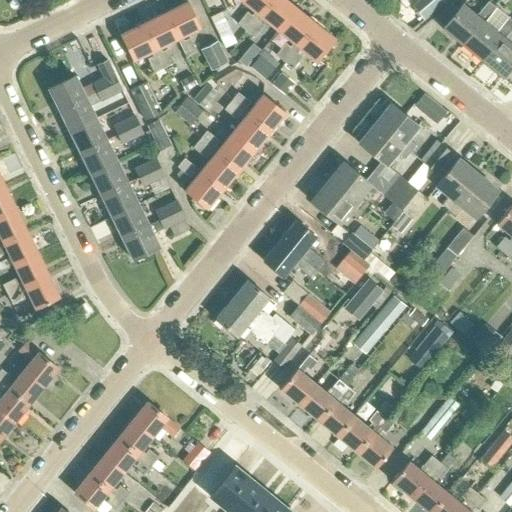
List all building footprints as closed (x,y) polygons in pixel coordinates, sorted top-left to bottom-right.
[(245,30),(269,0),(240,0),(254,11),(251,15),(246,11),(237,23),(245,30)] [(286,0),(269,0),(245,30),(253,37),(263,25),(258,21),(262,17),(277,30),(296,7),(286,0)] [(443,1),(441,0),(423,0),(414,8),(423,18),(443,1)] [(187,1),(164,12),(186,56),(195,52),(188,38),(183,41),(181,36),(199,27),(187,1)] [(481,20),(483,22),(495,7),(487,1),(476,15),(462,3),(441,28),(461,45),(481,20)] [(296,7),(277,30),(292,43),(289,46),(285,42),(275,54),(283,61),(315,23),(296,7)] [(235,42),(220,11),(208,17),(223,48),(235,42)] [(164,12),(142,23),(163,67),(173,63),(166,49),(161,52),(158,47),(176,39),(185,57),(186,56),(164,12)] [(495,31),(483,22),(481,20),(461,45),(481,61),(501,37),(502,38),(511,26),(511,21),(507,17),(495,31)] [(163,67),(142,23),(119,34),(132,60),(150,51),(152,56),(147,59),(153,72),(163,67)] [(315,23),(283,61),(292,68),(301,56),(297,52),(300,48),(316,62),(334,39),(315,23)] [(511,46),(502,38),(501,37),(481,61),(501,78),(511,63),(511,46)] [(227,61),(216,40),(199,48),(210,70),(227,61)] [(248,66),(265,79),(278,63),(266,53),(272,45),(269,42),(262,50),(261,49),(257,54),(258,54),(248,66)] [(62,56),(72,74),(82,69),(72,50),(62,56)] [(101,77),(80,87),(74,75),(47,88),(58,110),(85,96),(117,81),(107,59),(95,64),(101,77)] [(229,96),(244,78),(225,63),(211,81),(229,96)] [(280,72),(271,84),(283,94),(293,82),(280,72)] [(178,81),(183,91),(196,85),(191,75),(178,81)] [(117,81),(85,96),(58,110),(69,131),(95,118),(89,106),(121,90),(117,81)] [(128,89),(143,120),(160,112),(145,81),(128,89)] [(192,99),(202,108),(202,107),(207,111),(211,106),(207,103),(216,92),(205,83),(192,99)] [(237,92),(230,100),(269,131),(284,112),(262,94),(249,110),(245,106),(249,102),(237,92)] [(426,117),(437,104),(423,93),(413,106),(426,117)] [(173,111),(189,125),(201,110),(185,97),(173,111)] [(269,131),(230,100),(223,109),(235,119),(239,114),(243,117),(230,132),(253,151),(269,131)] [(390,103),(374,123),(410,152),(415,145),(407,138),(417,125),(390,103)] [(116,134),(137,124),(133,115),(112,125),(116,134)] [(95,118),(69,131),(79,153),(106,139),(95,118)] [(170,144),(158,119),(145,125),(158,150),(170,144)] [(410,152),(374,123),(358,143),(385,165),(395,152),(404,159),(410,152)] [(142,133),(137,124),(116,134),(121,144),(142,133)] [(253,151),(230,132),(218,148),(214,145),(218,140),(206,130),(199,139),(237,170),(253,151)] [(116,161),(106,139),(79,153),(90,174),(116,161)] [(237,170),(199,139),(192,147),(204,157),(208,152),(212,155),(199,171),(184,158),(183,158),(222,189),(237,170)] [(433,171),(449,152),(440,144),(424,164),(433,171)] [(138,177),(159,167),(154,157),(133,167),(138,177)] [(222,189),(183,158),(177,166),(189,176),(192,171),(196,174),(183,190),(206,209),(222,189)] [(477,174),(457,158),(435,185),(447,196),(441,204),(447,210),(477,174)] [(127,182),(116,161),(90,174),(100,195),(127,182)] [(342,162),(326,181),(362,210),(368,203),(359,196),(370,184),(342,162)] [(159,167),(138,177),(142,187),(164,177),(159,167)] [(477,174),(447,210),(455,216),(462,207),(474,218),(497,190),(477,174)] [(398,175),(390,185),(409,201),(418,191),(398,175)] [(362,210),(326,181),(310,201),(337,223),(348,211),(356,217),(362,210)] [(137,204),(127,182),(100,195),(111,217),(137,204)] [(0,187),(0,214),(15,207),(4,185),(0,187)] [(409,201),(390,185),(382,194),(402,210),(409,201)] [(418,191),(409,201),(402,210),(402,211),(411,218),(427,198),(418,191)] [(158,220),(180,210),(175,199),(153,210),(157,219),(158,220)] [(503,254),(511,242),(511,202),(511,203),(495,223),(511,236),(508,240),(503,236),(495,247),(503,254)] [(148,224),(137,204),(111,217),(121,238),(148,225),(148,224)] [(15,207),(0,214),(0,242),(26,230),(15,207)] [(148,225),(121,238),(132,260),(159,247),(152,233),(162,228),(162,229),(168,226),(173,237),(189,229),(180,210),(158,220),(157,219),(148,224),(148,225)] [(399,233),(411,218),(402,211),(390,226),(399,233)] [(313,239),(293,222),(279,240),(315,270),(323,260),(306,246),(313,239)] [(354,233),(353,235),(350,233),(349,234),(335,224),(329,232),(342,242),(341,243),(349,249),(362,259),(371,248),(354,233)] [(471,235),(464,229),(462,228),(432,264),(441,272),(471,235)] [(36,252),(26,230),(0,242),(0,254),(2,253),(0,249),(0,247),(4,246),(13,264),(36,252)] [(279,240),(262,260),(282,277),(290,267),(295,271),(298,268),(309,277),(315,270),(279,240)] [(511,242),(503,254),(511,261),(511,259),(511,242)] [(368,264),(362,259),(349,249),(341,259),(360,274),(368,264)] [(36,252),(13,264),(21,281),(17,284),(14,278),(2,284),(7,294),(47,274),(36,252)] [(47,274),(7,294),(12,304),(24,298),(21,292),(25,290),(34,308),(58,297),(47,274)] [(268,297),(246,279),(231,299),(284,342),(294,329),(274,313),(271,317),(263,310),(262,312),(258,309),(268,297)] [(342,307),(357,320),(370,304),(375,308),(389,291),(383,286),(380,290),(367,279),(342,307)] [(483,284),(466,303),(478,313),(495,294),(483,284)] [(307,293),(287,316),(309,335),(329,311),(307,293)] [(394,294),(353,343),(365,352),(405,303),(394,294)] [(231,299),(214,318),(236,336),(249,320),(253,324),(249,329),(265,342),(265,343),(278,353),(272,360),(282,368),(301,345),(290,337),(285,343),(284,342),(231,299)] [(426,318),(413,307),(407,315),(420,326),(426,318)] [(459,311),(448,323),(461,335),(472,323),(459,311)] [(471,339),(487,352),(500,336),(484,323),(471,339)] [(495,347),(509,357),(511,352),(511,329),(510,328),(495,347)] [(22,370),(42,385),(56,367),(37,351),(37,352),(24,342),(18,350),(30,360),(22,370)] [(298,404),(315,384),(301,373),(305,368),(309,371),(316,361),(308,354),(296,368),(279,388),(298,404)] [(246,375),(252,379),(268,360),(264,357),(263,359),(260,356),(254,363),(256,364),(246,375)] [(42,385),(22,370),(11,384),(6,380),(10,376),(0,368),(0,381),(27,403),(42,385)] [(475,443),(511,400),(511,387),(498,375),(461,417),(476,430),(469,438),(475,443)] [(329,395),(315,384),(298,404),(317,420),(346,385),(337,379),(330,388),(333,391),(329,395)] [(27,403),(0,381),(0,388),(4,392),(0,397),(0,411),(12,422),(27,403)] [(354,392),(346,385),(317,420),(336,436),(353,415),(339,404),(343,399),(346,402),(354,392)] [(419,431),(429,439),(457,404),(448,396),(419,431)] [(147,401),(132,420),(152,435),(159,426),(172,436),(179,428),(166,418),(166,417),(147,401)] [(353,415),(336,436),(355,452),(384,417),(375,410),(368,419),(371,422),(367,427),(353,415)] [(0,436),(12,422),(0,411),(0,436)] [(384,417),(355,452),(374,467),(391,447),(377,435),(381,431),(384,433),(392,424),(384,417)] [(152,435),(132,420),(118,438),(151,465),(158,457),(148,449),(145,453),(140,450),(152,435)] [(480,458),(491,467),(511,439),(511,438),(502,430),(480,458)] [(151,465),(118,438),(103,456),(122,472),(134,458),(138,461),(135,465),(144,473),(151,465)] [(181,459),(194,470),(209,452),(197,441),(193,446),(189,442),(183,448),(188,452),(181,459)] [(506,476),(511,467),(511,451),(509,449),(495,467),(506,476)] [(410,497),(439,462),(431,455),(423,465),(426,467),(422,472),(408,460),(391,481),(410,497)] [(103,456),(88,474),(121,501),(128,493),(119,485),(115,489),(111,485),(122,472),(103,456)] [(439,462),(410,497),(428,511),(429,511),(446,492),(432,480),(436,476),(439,478),(447,469),(439,462)] [(234,465),(209,495),(226,509),(251,479),(234,465)] [(121,501),(88,474),(73,492),(93,508),(104,494),(109,497),(105,501),(115,509),(121,501)] [(511,478),(497,496),(508,505),(511,500),(511,478)] [(251,479),(226,509),(229,511),(252,511),(268,493),(251,479)] [(446,492),(429,511),(461,511),(477,494),(469,486),(461,496),(464,499),(460,503),(446,492)] [(192,489),(176,508),(181,511),(191,511),(203,498),(192,489)] [(268,493),(252,511),(280,511),(285,507),(268,493)] [(477,494),(461,511),(470,511),(474,507),(477,510),(485,500),(477,494)] [(161,511),(162,511),(152,502),(144,511),(161,511)]
